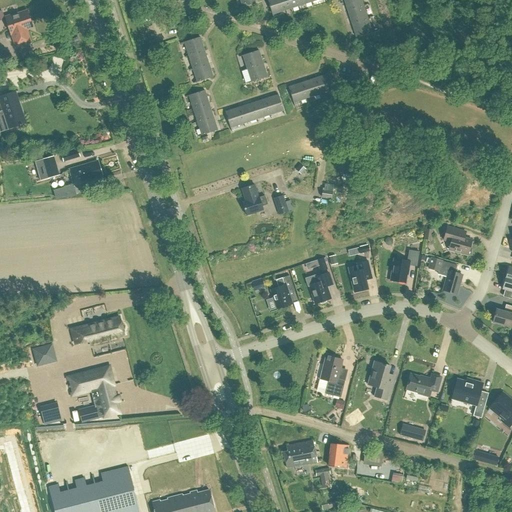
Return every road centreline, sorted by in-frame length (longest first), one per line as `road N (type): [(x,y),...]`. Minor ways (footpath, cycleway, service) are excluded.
road 1 (track): [(220,419),(265,411),(511,477)]
road 2 (tertiary): [(181,280),(91,0)]
road 3 (residential): [(215,360),(374,309),(417,309),(457,324)]
road 4 (residential): [(377,69),(157,0)]
road 5 (residential): [(511,182),(481,288),(457,324)]
